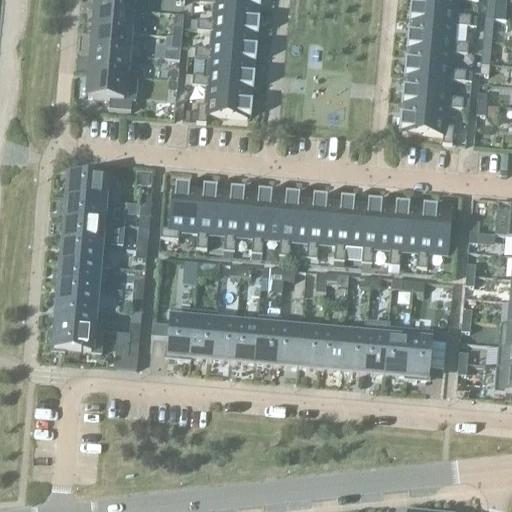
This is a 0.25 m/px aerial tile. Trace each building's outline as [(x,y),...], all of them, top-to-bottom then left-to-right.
[(131,13),(132,0),(96,0),(95,11),(131,14),(131,13)] [(199,0),(199,7),(215,8),(256,11),(256,10),(260,11),(261,0),(199,0)] [(456,1),(445,0),(413,0),(413,10),(409,9),(408,23),(412,24),(412,25),(453,28),(453,29),(469,30),(470,20),(459,19),(459,21),(454,20),(456,1)] [(255,24),(256,11),(215,8),(213,27),(208,26),(208,25),(197,24),(196,34),(212,36),(212,35),(254,39),(254,38),(258,38),(259,24),(255,24)] [(131,14),(95,11),(93,34),(129,37),(129,38),(139,39),(141,14),(131,13),(131,14)] [(485,12),(484,23),(493,23),(494,12),(485,12)] [(148,22),(172,23),(172,14),(148,13),(148,22)] [(493,23),(484,23),(483,33),(492,34),(493,23)] [(453,28),(412,25),(411,37),(407,37),(406,51),(409,51),(409,52),(451,56),(467,58),(468,47),(457,46),(457,48),(452,48),(453,29),(453,28)] [(173,30),(172,41),(181,42),(182,31),(173,30)] [(129,38),(129,37),(93,34),(91,56),(127,60),(129,38)] [(253,51),(254,39),(212,35),(212,36),(211,54),(206,54),(206,52),(195,51),(194,62),(210,63),(210,62),(252,66),(252,65),(255,66),(256,52),(253,51)] [(181,42),(172,41),(171,52),(180,53),(181,42)] [(451,56),(409,52),(408,65),(405,64),(403,78),(407,79),(407,80),(448,83),(448,84),(464,85),(465,75),(454,74),(454,76),(449,75),(451,56)] [(127,60),(91,56),(90,77),(125,80),(127,60)] [(480,69),(489,69),(490,58),(481,58),(480,69)] [(250,79),(252,66),(210,62),(210,63),(208,82),(203,81),(203,80),(192,79),(191,89),(208,91),(208,90),(249,94),(249,93),(253,93),(254,79),(250,79)] [(489,69),(480,69),(479,79),(488,80),(489,69)] [(168,84),(177,85),(178,74),(169,73),(168,84)] [(123,105),(125,80),(90,77),(87,102),(123,105)] [(448,83),(407,80),(406,92),(402,92),(401,106),(404,106),(404,107),(446,111),(462,113),(463,102),(452,101),(452,103),(447,103),(448,84),(448,83)] [(177,85),(168,84),(167,95),(176,96),(177,85)] [(248,106),(249,94),(208,90),(208,91),(206,109),(197,108),(195,126),(206,127),(206,118),(247,122),(247,120),(250,120),(252,107),(248,106)] [(477,99),(476,110),(485,111),(486,100),(477,99)] [(444,130),(446,111),(404,107),(403,120),(400,119),(398,133),(402,134),(402,136),(442,139),(442,148),(452,149),(453,131),(444,130)] [(484,122),(485,111),(476,110),(475,121),(484,122)] [(103,206),(103,207),(113,208),(115,184),(69,180),(68,191),(65,191),(64,203),(67,203),(103,206)] [(160,232),(160,242),(178,244),(178,235),(197,237),(198,237),(201,195),(189,194),(189,190),(175,189),(175,193),(173,193),(169,233),(160,232)] [(225,239),(229,197),(216,196),(216,193),(203,192),(202,195),(201,195),(198,237),(197,237),(196,253),(206,254),(207,243),(205,243),(206,237),(225,239)] [(253,241),(256,200),(244,199),(244,195),(230,194),(230,198),(229,197),(225,239),(223,255),(234,256),(235,245),(233,245),(233,240),(252,241),(253,241)] [(280,244),(284,202),(271,201),(272,198),(258,196),(257,200),(256,200),(253,241),(252,241),(251,258),(261,259),(262,248),(260,247),(261,242),(280,244)] [(140,209),(150,210),(151,199),(141,198),(140,209)] [(308,246),(311,205),(299,204),(299,200),(285,199),(285,202),(284,202),(280,244),(278,260),(289,261),(290,250),(288,250),(288,245),(307,246),(308,246)] [(335,249),(339,207),(326,206),(327,202),(313,201),(312,205),(311,205),(308,246),(307,246),(306,262),(316,263),(317,252),(315,252),(316,247),(335,249)] [(102,227),(103,207),(103,206),(67,203),(65,224),(102,227)] [(363,251),(366,209),(354,208),(354,205),(340,204),(340,207),(339,207),(335,249),(333,265),(344,266),(345,255),(343,255),(343,249),(362,251),(363,251)] [(390,254),(394,212),(381,211),(382,207),(368,206),(367,210),(366,209),(363,251),(362,251),(361,267),(371,268),(372,257),(370,257),(371,252),(390,253),(390,254)] [(418,256),(421,214),(409,213),(409,210),(395,208),(395,212),(394,212),(390,254),(390,253),(388,270),(399,271),(400,260),(398,259),(398,254),(417,256),(418,256)] [(150,210),(140,209),(139,220),(149,221),(150,210)] [(418,256),(417,256),(416,272),(426,273),(427,262),(425,262),(426,257),(446,258),(449,217),(436,216),(437,212),(423,211),(422,214),(421,214),(418,256)] [(63,246),(100,249),(100,248),(109,249),(111,228),(102,227),(65,224),(63,246)] [(470,226),(469,237),(478,237),(479,227),(470,226)] [(477,248),(478,237),(469,237),(468,248),(477,248)] [(136,252),(147,253),(148,242),(137,241),(136,252)] [(100,249),(63,246),(61,267),(98,270),(98,271),(107,272),(109,249),(100,248),(100,249)] [(147,253),(136,252),(135,263),(146,264),(147,253)] [(197,277),(198,267),(187,266),(186,276),(197,277)] [(96,292),(98,271),(98,270),(61,267),(59,289),(96,292)] [(198,267),(197,277),(208,278),(209,268),(198,267)] [(466,269),(465,280),(474,281),(475,270),(466,269)] [(240,281),(241,271),(230,270),(229,280),(240,281)] [(241,271),(240,281),(251,282),(252,272),(241,271)] [(284,275),(273,274),(272,284),(283,285),(284,275)] [(284,275),(283,285),(294,286),(295,276),(284,275)] [(326,289),(327,279),(316,278),(315,288),(326,289)] [(327,279),(326,289),(337,290),(338,280),(327,279)] [(474,281),(465,280),(464,291),(473,291),(474,281)] [(369,293),(370,282),(359,281),(358,292),(369,293)] [(370,282),(369,293),(380,293),(381,283),(370,282)] [(133,295),(143,296),(144,285),(134,284),(133,295)] [(412,296),(413,286),(402,285),(401,295),(412,296)] [(413,286),(412,296),(423,297),(424,287),(413,286)] [(57,310),(94,313),(96,292),(59,289),(57,310)] [(143,296),(133,295),(132,306),(142,307),(143,296)] [(56,331),(55,332),(92,335),(92,334),(94,313),(57,310),(56,331)] [(462,314),(461,325),(470,326),(471,315),(462,314)] [(171,315),(167,361),(178,362),(177,365),(190,366),(190,363),(189,363),(192,326),(193,326),(194,317),(171,315)] [(470,326),(461,325),(460,336),(469,337),(470,326)] [(193,326),(192,326),(189,363),(190,363),(211,365),(214,328),(193,326)] [(129,338),(139,339),(140,328),(130,327),(129,338)] [(236,330),(214,328),(211,365),(232,367),(236,330)] [(511,329),(509,329),(510,329),(500,328),(498,352),(507,353),(507,352),(511,352),(511,329)] [(236,330),(232,367),(254,369),(257,332),(236,330)] [(54,344),(54,354),(100,358),(102,335),(92,334),(92,335),(55,332),(56,331),(53,331),(52,343),(54,344)] [(257,332),(254,369),(275,370),(279,334),(257,332)] [(386,343),(383,380),(404,382),(408,335),(386,333),(385,343),(386,343)] [(279,334),(275,370),(297,372),(300,335),(279,334)] [(300,335),(297,372),(318,374),(322,337),(300,335)] [(404,382),(403,384),(416,385),(416,383),(427,384),(431,337),(408,335),(404,382)] [(322,337),(318,374),(340,376),(343,339),(322,337)] [(139,339),(129,338),(127,360),(137,361),(139,339)] [(163,339),(153,338),(152,355),(162,355),(163,339)] [(361,378),(365,341),(343,339),(340,376),(361,378)] [(383,380),(386,343),(385,343),(365,341),(361,378),(383,380)] [(511,352),(507,352),(507,353),(498,352),(496,372),(506,373),(511,373),(511,352)] [(459,357),(458,368),(467,369),(467,358),(459,357)] [(466,380),(467,369),(458,368),(457,379),(466,380)] [(511,398),(511,373),(506,373),(496,372),(494,397),(511,398)]
